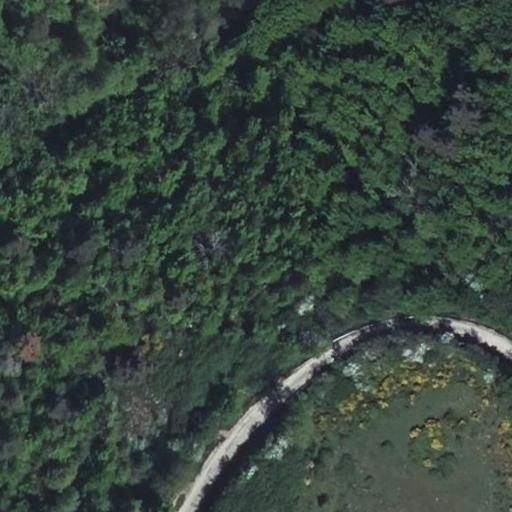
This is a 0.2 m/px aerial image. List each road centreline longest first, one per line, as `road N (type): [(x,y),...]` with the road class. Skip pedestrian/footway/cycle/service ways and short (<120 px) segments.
road 1 (unclassified): [(190,511),(212,466),(292,385),(366,328),(428,318),(511,357)]
road 2 (unclassified): [(260,0),(99,128),(0,239)]
